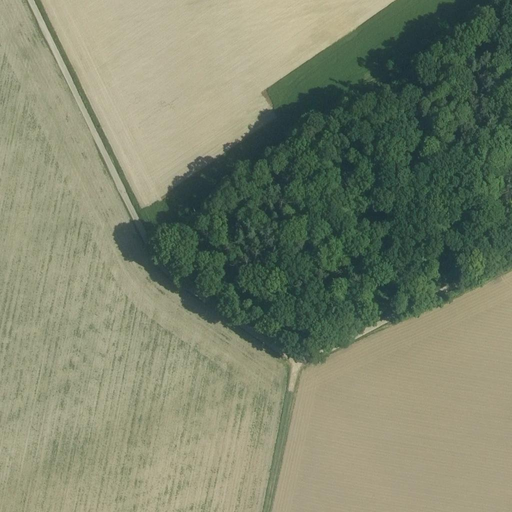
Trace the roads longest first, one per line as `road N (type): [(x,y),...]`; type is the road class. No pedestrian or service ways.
road 1 (unclassified): [(29,0),(163,269),(284,354),(324,352),(511,255)]
road 2 (track): [(297,359),(265,511)]
